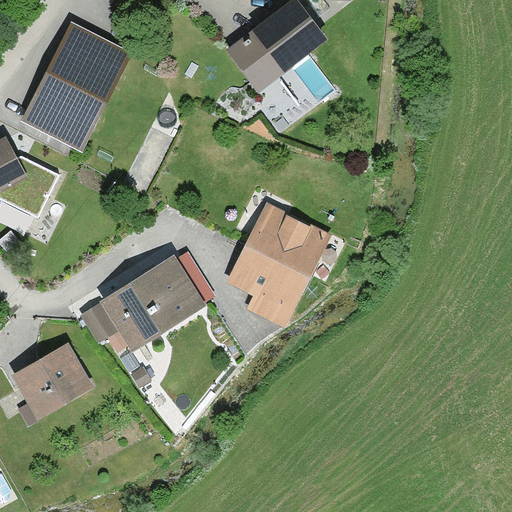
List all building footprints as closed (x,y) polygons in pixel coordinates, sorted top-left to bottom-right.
[(297,0),(292,0),(225,50),(256,92),(327,40),(297,0)] [(141,51),(79,23),(31,128),(93,156),(141,51)] [(4,131),(0,133),(0,198),(32,180),(4,131)] [(328,233),(263,200),(233,261),(224,278),(290,310),(328,233)] [(170,247),(100,294),(136,349),(206,302),(170,247)] [(67,341),(20,370),(47,413),(94,384),(67,341)]
